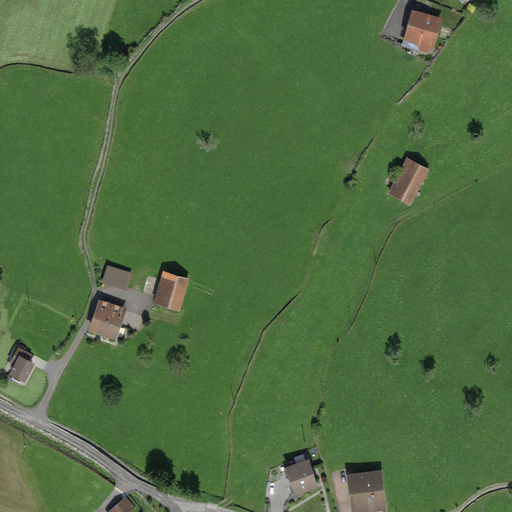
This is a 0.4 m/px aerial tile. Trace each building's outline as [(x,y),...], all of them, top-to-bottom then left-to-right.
[(438,21),(415,15),(407,45),(430,51),(438,21)] [(394,199),(411,207),(427,172),(410,164),(394,199)] [(130,274),(109,267),(104,281),(125,288),(130,274)] [(188,280),(164,272),(155,302),(178,310),(188,280)] [(106,304),(101,302),(91,328),(114,336),(124,310),(106,304)] [(20,358),(12,373),(24,380),(32,364),(26,361),(20,358)] [(308,461),(287,468),(295,493),(316,486),(308,461)] [(380,477),(349,481),(353,511),(384,511),(385,511),(380,477)] [(125,499),(110,511),(131,511),(134,510),(125,499)]
